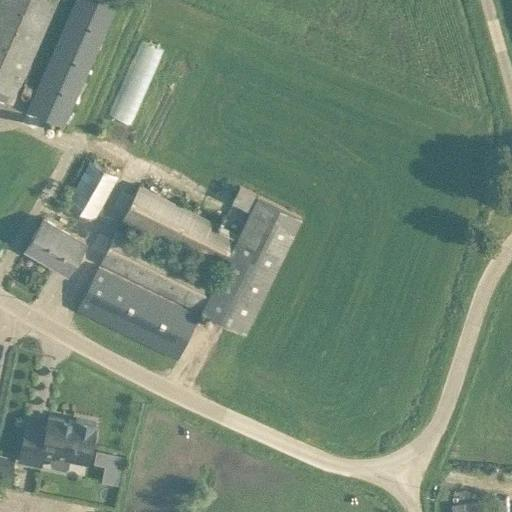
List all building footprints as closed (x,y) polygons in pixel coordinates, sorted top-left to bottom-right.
[(0,0),(0,90),(9,94),(48,0),(0,0)] [(71,0),(21,102),(67,125),(126,5),(115,0),(71,0)] [(100,112),(120,120),(150,46),(131,38),(100,112)] [(113,186),(84,172),(67,204),(96,219),(113,186)] [(222,231),(135,192),(81,309),(178,354),(199,308),(245,328),(290,229),(235,203),(222,231)] [(27,244),(73,270),(91,238),(46,212),(27,244)] [(46,448),(94,456),(101,416),(49,407),(47,418),(28,415),(21,455),(44,459),(46,448)] [(12,484),(20,455),(8,452),(0,481),(12,484)]
